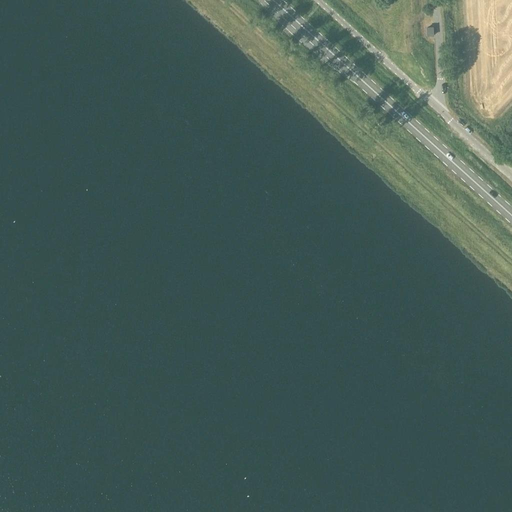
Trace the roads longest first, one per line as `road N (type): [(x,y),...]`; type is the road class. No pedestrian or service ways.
road 1 (track): [(214,0),(511,263)]
road 2 (primary): [(511,216),(270,0)]
road 3 (unclassified): [(435,107),(317,0)]
